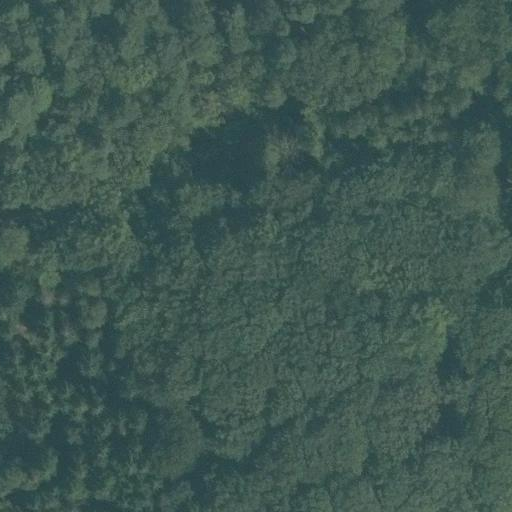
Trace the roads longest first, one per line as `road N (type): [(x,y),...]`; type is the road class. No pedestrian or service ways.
road 1 (track): [(511,96),(479,133),(342,176),(0,221)]
road 2 (track): [(24,511),(0,289)]
